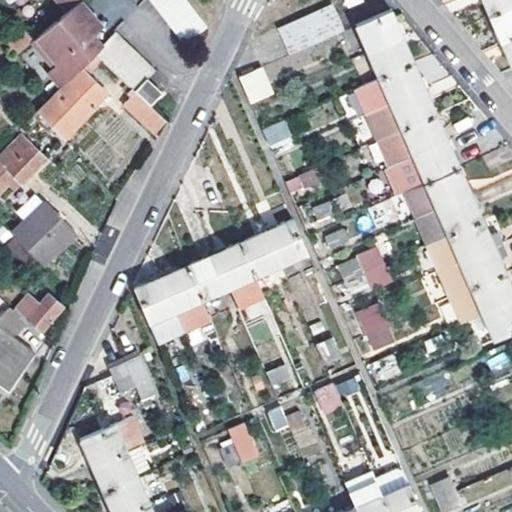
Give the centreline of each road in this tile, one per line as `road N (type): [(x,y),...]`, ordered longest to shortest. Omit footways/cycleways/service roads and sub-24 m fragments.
road 1 (residential): [(6,484),(246,0)]
road 2 (residential): [(511,120),(413,0)]
